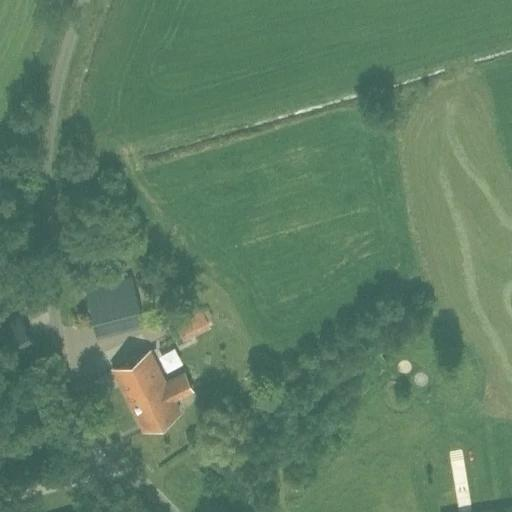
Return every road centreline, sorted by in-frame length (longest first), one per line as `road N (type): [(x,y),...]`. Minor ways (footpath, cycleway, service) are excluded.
road 1 (unclassified): [(122,465),(89,435),(69,395),(50,288),(51,127),(85,0)]
road 2 (unclassified): [(0,500),(122,465)]
